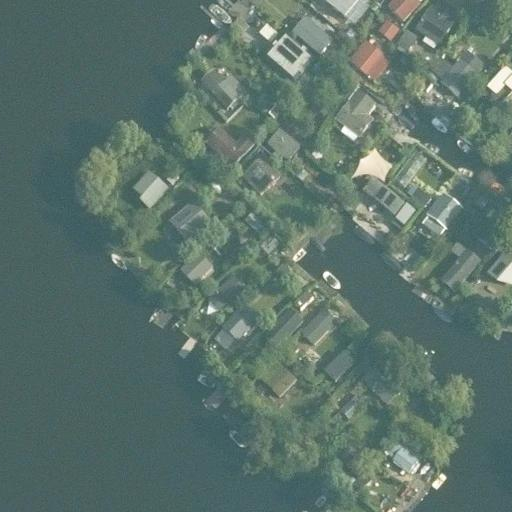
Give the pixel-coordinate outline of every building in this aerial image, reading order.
[(360,0),(331,0),(328,5),(346,18),(361,1),(360,0)] [(405,23),(419,5),(412,0),(399,0),(390,11),(405,23)] [(439,49),(456,26),(451,23),(457,15),(442,5),(436,13),(432,10),(416,34),(439,49)] [(307,22),(294,36),(316,55),(329,41),(307,22)] [(380,35),(395,41),(401,29),(386,22),(380,35)] [(423,59),(431,47),(407,33),(399,45),(423,59)] [(284,43),(266,63),(291,86),(310,65),(284,43)] [(366,46),(351,65),(368,79),(383,61),(366,46)] [(461,63),(443,85),(460,98),(478,77),(461,63)] [(213,76),(201,88),(226,115),(245,97),(231,82),(224,88),(213,76)] [(511,88),(499,77),(490,88),(497,93),(489,101),(497,109),(504,101),(510,105),(511,103),(511,88)] [(357,95),(335,124),(359,143),(373,124),(367,120),(375,108),(357,95)] [(221,132),(207,145),(233,171),(256,149),(246,140),(238,148),(221,132)] [(279,136),(267,150),(287,166),(299,152),(279,136)] [(262,162),(242,181),(259,200),(279,180),(262,162)] [(147,177),(132,194),(151,213),(167,195),(147,177)] [(374,182),(365,193),(396,217),(404,207),(374,182)] [(448,234),(464,213),(443,198),(427,218),(429,220),(423,228),(440,240),(446,232),(448,234)] [(194,205),(171,225),(188,244),(211,224),(194,205)] [(511,222),(506,217),(480,243),(493,254),(511,235),(511,222)] [(511,253),(496,276),(509,284),(511,279),(511,253)] [(468,254),(443,285),(458,298),(484,267),(468,254)] [(213,271),(199,256),(182,272),(196,286),(213,271)] [(221,314),(244,291),(233,280),(210,304),(221,314)] [(244,308),(222,330),(237,345),(259,323),(244,308)] [(289,312),(263,340),(277,353),(303,326),(289,312)] [(316,347),(337,325),(325,314),(305,336),(316,347)] [(345,357),(328,373),(335,381),(352,365),(345,357)] [(276,368),(260,384),(279,403),(295,386),(276,368)] [(390,407),(404,393),(388,378),(385,381),(375,371),(365,380),(390,407)] [(401,442),(388,458),(410,475),(423,458),(401,442)] [(358,457),(346,468),(356,479),(368,467),(358,457)]
